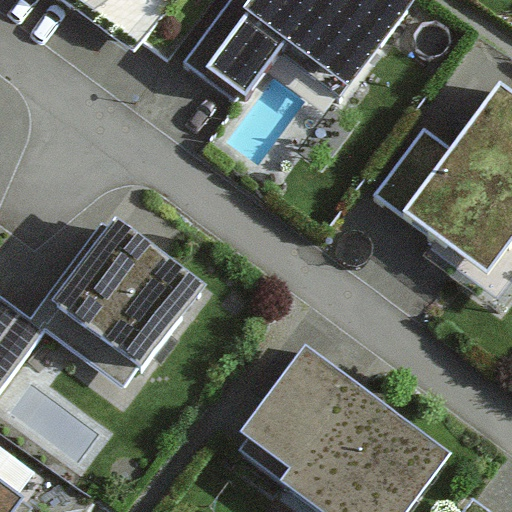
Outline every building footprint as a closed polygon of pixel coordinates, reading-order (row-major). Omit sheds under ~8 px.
[(406,13),(388,0),(265,0),(211,74),(242,98),(283,43),(348,91),(406,13)] [(511,242),(511,110),(501,102),(412,221),(487,277),(511,242)] [(193,297),(111,236),(48,320),(131,381),(193,297)] [(407,511),(444,463),(311,366),(251,448),(292,478),(284,489),(316,511),(407,511)] [(26,511),(0,492),(0,511),(26,511)] [(488,511),(473,501),(465,511),(488,511)]
